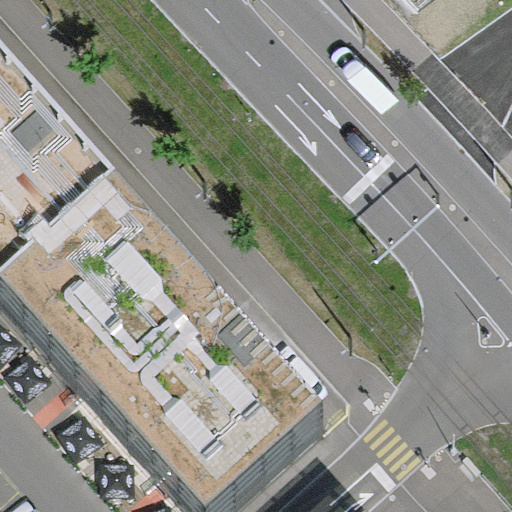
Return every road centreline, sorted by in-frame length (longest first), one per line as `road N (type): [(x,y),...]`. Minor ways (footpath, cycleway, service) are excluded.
road 1 (unclassified): [(237,0),(290,78),(511,334)]
road 2 (residential): [(319,511),(511,334)]
road 3 (unclassified): [(416,130),(282,13)]
road 4 (unclassified): [(511,235),(416,130)]
road 5 (residential): [(416,130),(511,45)]
